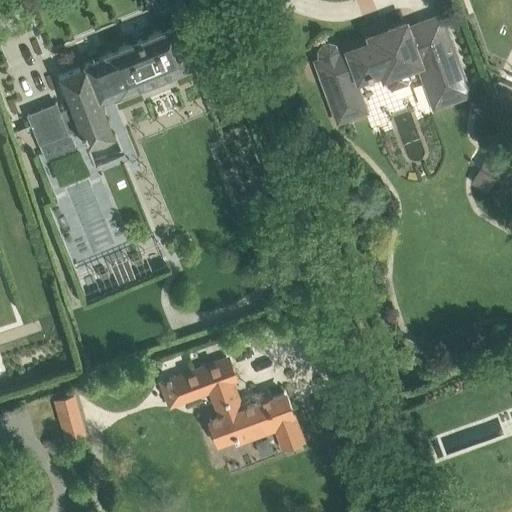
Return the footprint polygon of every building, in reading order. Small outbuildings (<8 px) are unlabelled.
[(434,105),(468,93),(440,16),(407,28),(405,23),(369,36),(371,42),(337,54),(336,50),(335,48),(334,47),(332,46),(330,45),(327,45),(324,46),(322,48),(321,49),(320,50),(320,52),(320,53),(320,56),(327,74),(322,76),(338,120),(364,110),(353,81),(378,72),(382,80),(385,79),(387,87),(392,89),(409,83),(410,78),(407,67),(418,63),(434,105)] [(121,93),(146,83),(147,84),(152,87),(163,82),(165,77),(164,75),(190,65),(173,25),(105,53),(105,54),(83,63),(84,65),(58,75),(71,107),(60,111),(56,102),(27,114),(38,142),(42,153),(47,151),(48,155),(75,145),(70,131),(79,127),(86,145),(114,134),(100,99),(121,91),(121,93)] [(511,88),(500,83),(494,85),(502,106),(511,102),(511,88)] [(99,153),(100,159),(121,154),(116,135),(106,138),(109,150),(99,153)] [(471,182),(492,193),(508,163),(488,151),(471,182)] [(406,338),(401,350),(414,355),(419,344),(406,338)] [(228,357),(165,380),(173,405),(211,391),(221,417),(210,421),(218,442),(234,437),(234,438),(237,437),(238,442),(256,435),(254,429),(274,422),(283,446),(302,439),(284,392),(242,408),(231,379),(235,377),(228,357)] [(74,395),(55,400),(60,419),(79,414),(74,395)]
